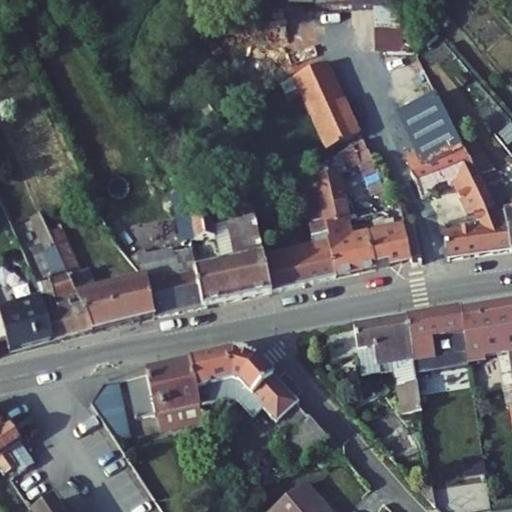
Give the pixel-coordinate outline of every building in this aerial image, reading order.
[(329,0),(330,33),(363,33),(363,5),(389,5),(391,47),(430,46),(431,0),(329,0)] [(338,149),(370,134),(337,64),(305,79),(338,149)] [(317,103),(305,79),(292,85),(303,109),(317,103)] [(482,147),(454,93),(414,113),(442,167),(482,147)] [(374,164),(381,181),(388,177),(373,141),(359,151),(368,167),(374,164)] [(430,260),(431,266),(511,253),(511,203),(495,172),(482,147),(442,167),(419,178),(429,199),(465,183),(480,216),(485,214),(489,232),(433,241),(430,224),(422,225),(430,260)] [(353,156),(327,177),(337,223),(343,222),(366,217),(353,156)] [(511,169),(509,165),(495,172),(511,203),(511,169)] [(325,245),(281,254),(290,288),(354,275),(343,222),(337,223),(327,177),(311,184),(325,245)] [(90,202),(55,217),(109,333),(161,321),(152,288),(115,296),(103,274),(97,276),(74,225),(95,215),(90,202)] [(256,256),(217,267),(209,269),(219,309),(290,288),(281,254),(278,242),(274,243),(264,203),(254,206),(258,222),(248,223),(256,256)] [(76,297),(59,301),(70,342),(109,333),(55,217),(26,230),(38,254),(43,251),(49,263),(59,259),(76,297)] [(370,234),(366,217),(343,222),(354,275),(409,264),(402,228),(370,234)] [(219,218),(204,223),(212,250),(226,246),(219,218)] [(203,275),(152,288),(161,321),(219,309),(209,269),(217,267),(212,250),(204,223),(187,228),(191,246),(195,244),(203,275)] [(402,228),(409,264),(430,260),(422,225),(402,228)] [(57,297),(0,305),(0,325),(5,336),(21,334),(24,352),(70,342),(59,301),(57,297)] [(511,301),(478,307),(488,359),(505,356),(504,351),(511,349),(511,301)] [(478,307),(427,316),(444,415),(458,413),(449,354),(471,350),(473,366),(488,364),(488,359),(478,307)] [(427,316),(350,328),(355,357),(380,354),(383,371),(398,368),(399,371),(415,368),(422,418),(444,415),(427,316)] [(0,355),(13,354),(5,336),(0,325),(0,355)] [(234,351),(188,361),(194,388),(206,386),(210,403),(233,399),(241,400),(252,414),(263,405),(274,420),(276,418),(291,436),(314,418),(262,361),(234,351)] [(131,380),(139,419),(155,415),(198,405),(194,388),(188,361),(145,370),(146,376),(131,380)] [(85,406),(114,449),(128,439),(116,384),(93,389),(85,406)] [(198,405),(155,415),(159,432),(201,423),(198,405)] [(314,418),(291,436),(279,445),(298,466),(312,452),(324,465),(343,450),(314,418)] [(18,469),(21,473),(34,463),(8,425),(3,428),(0,423),(0,452),(4,450),(18,469)] [(0,452),(0,472),(4,478),(18,469),(4,450),(0,452)] [(358,511),(334,486),(304,511),(358,511)] [(59,511),(53,500),(34,511),(59,511)]
